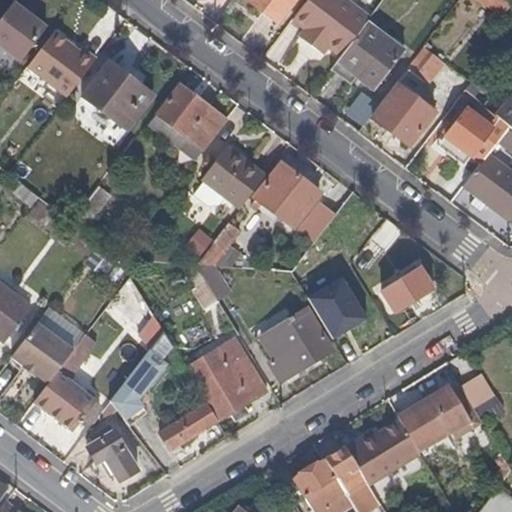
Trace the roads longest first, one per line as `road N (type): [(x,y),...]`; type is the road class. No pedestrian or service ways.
road 1 (residential): [(140,0),(511,284)]
road 2 (residential): [(157,511),(511,288)]
